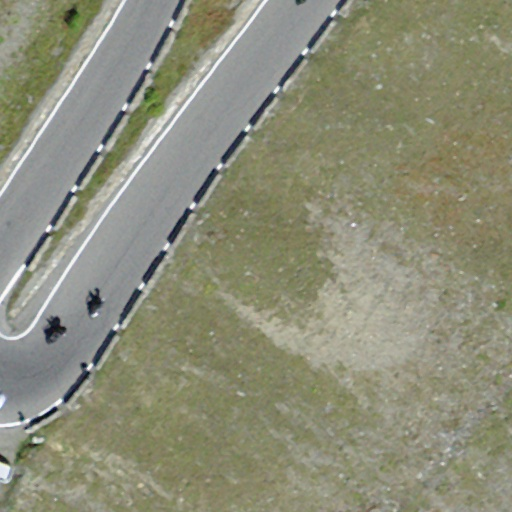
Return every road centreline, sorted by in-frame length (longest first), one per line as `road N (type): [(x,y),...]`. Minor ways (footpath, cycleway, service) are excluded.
road 1 (secondary): [(305,0),(50,351),(0,378)]
road 2 (secondary): [(0,246),(152,0)]
